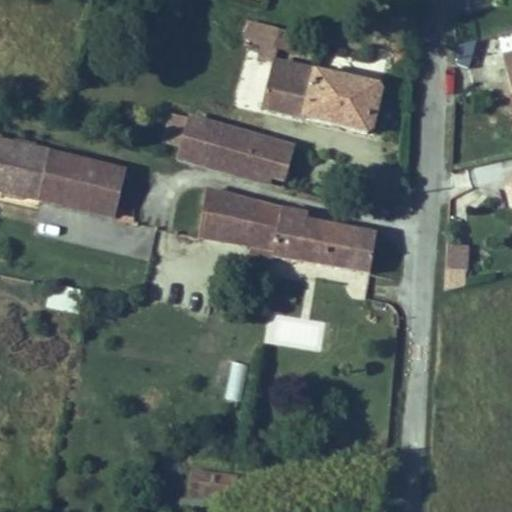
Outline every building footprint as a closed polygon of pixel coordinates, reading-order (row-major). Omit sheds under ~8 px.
[(237,20),(234,33),(252,37),(268,41),(279,43),(282,30),(237,20)] [(405,53),(398,32),(387,37),(394,57),(405,53)] [(265,55),(268,41),(252,37),(238,100),(254,103),(265,55)] [(511,53),(500,56),(504,72),(511,70),(511,53)] [(378,79),(265,55),(254,103),(367,129),(378,79)] [(171,154),(244,176),(253,135),(180,118),(171,154)] [(290,144),(253,135),(244,176),(259,180),(266,159),(284,164),(290,144)] [(0,193),(37,202),(50,150),(0,137),(0,193)] [(121,168),(50,150),(37,202),(109,218),(121,168)] [(259,180),(279,186),(284,164),(266,159),(259,180)] [(200,190),(191,235),(215,241),(224,196),(200,190)] [(278,255),(276,265),(324,270),(370,275),(373,232),(292,218),(293,210),(224,196),(215,241),(278,255)] [(465,290),(467,246),(444,244),(442,289),(465,290)] [(74,316),(79,292),(48,285),(43,310),(74,316)] [(232,500),(236,475),(194,469),(188,492),(232,500)]
